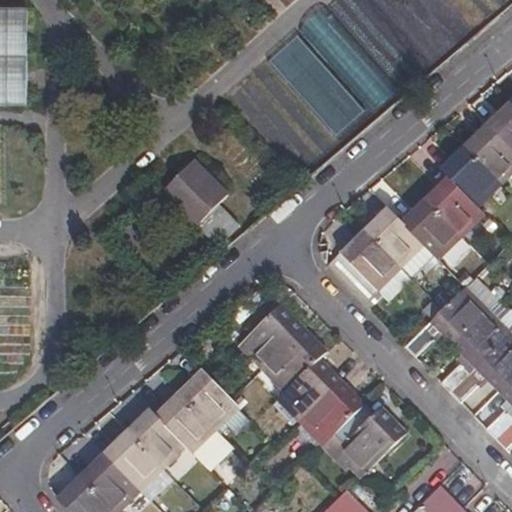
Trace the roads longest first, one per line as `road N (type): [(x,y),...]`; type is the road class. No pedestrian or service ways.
road 1 (residential): [(276,244),(35,446),(17,479),(18,494),(36,511)]
road 2 (residential): [(511,492),(276,244)]
road 3 (residential): [(511,44),(276,244)]
